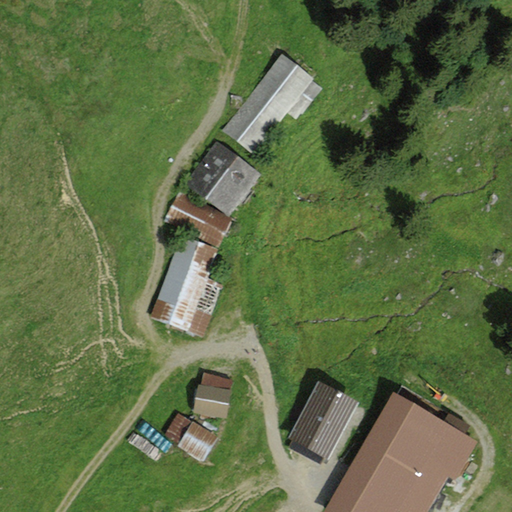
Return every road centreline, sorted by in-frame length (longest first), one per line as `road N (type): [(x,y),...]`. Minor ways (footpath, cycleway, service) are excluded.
road 1 (track): [(304,488),(275,439),(258,360),(234,347),(172,354),(152,341),(142,321),(161,257),(158,213),(228,81),(244,0)]
road 2 (track): [(55,511),(172,354)]
road 3 (track): [(463,511),(492,466),(490,436),(408,361)]
